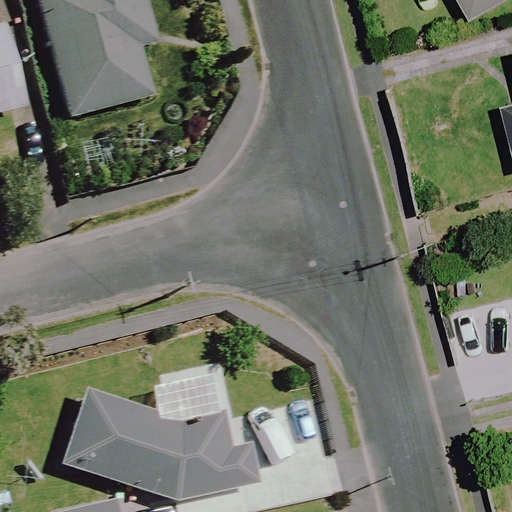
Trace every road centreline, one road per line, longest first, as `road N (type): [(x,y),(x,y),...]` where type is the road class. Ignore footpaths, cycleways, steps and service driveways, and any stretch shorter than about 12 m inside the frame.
road 1 (residential): [(0,292),(337,207)]
road 2 (residential): [(416,511),(337,207)]
road 3 (residential): [(337,207),(284,0)]
